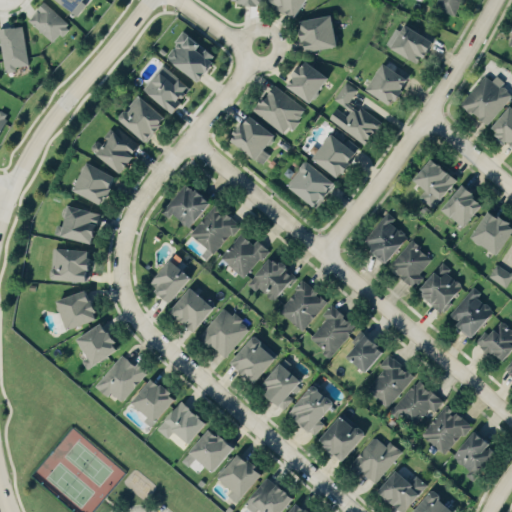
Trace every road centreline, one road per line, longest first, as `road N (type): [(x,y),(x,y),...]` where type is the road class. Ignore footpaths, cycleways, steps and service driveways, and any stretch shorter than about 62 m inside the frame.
road 1 (tertiary): [(0,492),(11,188),(60,105),(150,0)]
road 2 (residential): [(191,139),(511,419)]
road 3 (residential): [(120,250),(123,290),(140,324),(356,511)]
road 4 (residential): [(498,0),(424,122),(321,250)]
road 5 (residential): [(243,50),(240,70),(136,204),(120,250)]
